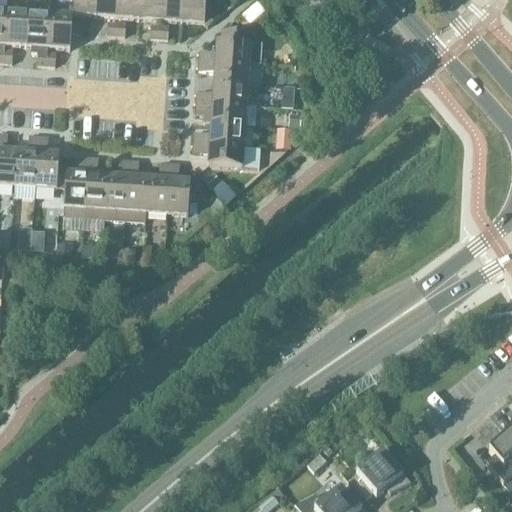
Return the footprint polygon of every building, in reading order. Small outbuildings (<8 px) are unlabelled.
[(0,0),(0,54),(5,55),(6,49),(8,15),(9,1),(0,0)] [(74,0),(74,20),(96,21),(97,0),(74,0)] [(119,0),(97,0),(96,21),(118,22),(119,0)] [(140,0),(119,0),(118,22),(139,24),(140,0)] [(162,0),(140,0),(139,24),(161,25),(162,0)] [(184,0),(162,0),(161,25),(183,26),(184,0)] [(206,0),(184,0),(183,26),(205,28),(206,17),(206,0)] [(214,0),(214,11),(226,11),(226,0),(214,0)] [(8,15),(6,49),(27,50),(29,17),(8,15)] [(33,57),(39,58),(48,58),(48,52),(49,52),(51,18),(29,17),(27,50),(33,51),(33,57)] [(216,17),(206,17),(205,28),(208,31),(220,21),(216,17)] [(51,18),(49,52),(71,53),(72,37),(73,25),(74,20),(51,18)] [(73,25),(72,37),(82,38),(82,26),(73,25)] [(108,40),(117,40),(118,28),(109,28),(108,40)] [(118,28),(117,40),(126,41),(127,29),(118,28)] [(160,43),(161,31),(152,30),(151,43),(160,43)] [(169,31),(161,31),(160,43),(169,44),(169,31)] [(200,67),(249,70),(259,70),(260,50),(251,49),(252,35),(218,33),(216,58),(201,57),(200,67)] [(5,55),(4,67),(13,68),(14,56),(5,55)] [(38,70),(47,70),(48,58),(39,58),(38,70)] [(48,58),(47,70),(56,70),(57,59),(48,58)] [(215,78),(214,88),(248,90),(249,70),(200,67),(200,77),(215,78)] [(198,99),(198,108),(247,111),(248,90),(214,88),(214,99),(198,99)] [(282,92),(281,112),(291,113),(292,93),(282,92)] [(198,108),(197,117),(204,118),(203,128),(212,129),(246,131),(255,132),(256,111),(247,111),(198,108)] [(289,118),(288,133),(291,133),(301,134),(302,119),(289,118)] [(195,139),(195,148),(244,151),(246,131),(212,129),(211,140),(195,139)] [(0,189),(16,190),(19,157),(8,156),(9,136),(0,135),(0,189)] [(16,190),(36,192),(40,138),(30,137),(29,157),(19,157),(16,190)] [(40,138),(36,192),(58,193),(60,160),(49,159),(50,139),(40,138)] [(276,143),(275,153),(289,154),(290,144),(276,143)] [(244,151),(195,148),(194,158),(210,159),(209,171),(243,173),(244,151)] [(64,221),(86,222),(90,164),(80,163),(79,179),(67,178),(64,221)] [(86,222),(106,224),(109,181),(99,180),(100,165),(90,164),(86,222)] [(106,224),(126,225),(130,167),(120,166),(119,181),(109,181),(106,224)] [(130,167),(126,225),(147,227),(148,218),(150,183),(139,183),(140,167),(130,167)] [(160,184),(150,183),(148,218),(168,219),(171,170),(161,169),(160,184)] [(180,170),(171,170),(168,219),(189,221),(191,186),(180,185),(180,170)] [(219,183),(213,176),(204,183),(211,191),(219,183)] [(212,192),(226,208),(235,200),(221,184),(212,192)] [(0,237),(0,253),(5,254),(10,255),(11,239),(0,237)] [(17,244),(16,255),(30,256),(31,244),(17,244)] [(58,247),(57,258),(72,259),(72,248),(58,247)] [(84,250),(83,259),(91,260),(102,261),(102,251),(84,250)] [(144,250),(143,263),(151,264),(151,250),(144,250)] [(125,252),(124,262),(135,263),(135,253),(125,252)] [(511,445),(507,439),(489,455),(495,462),(486,469),(511,499),(511,445)] [(334,451),(330,447),(323,453),(327,457),(334,451)] [(382,454),(347,485),(364,505),(373,497),(376,501),(386,492),(391,498),(411,488),(382,454)] [(313,476),(324,467),(316,459),(306,468),(313,476)] [(307,502),(293,508),(296,511),(358,511),(346,497),(340,491),(333,497),(323,506),(316,497),(307,502)] [(270,499),(259,508),(262,511),(273,511),(278,508),(270,499)]
